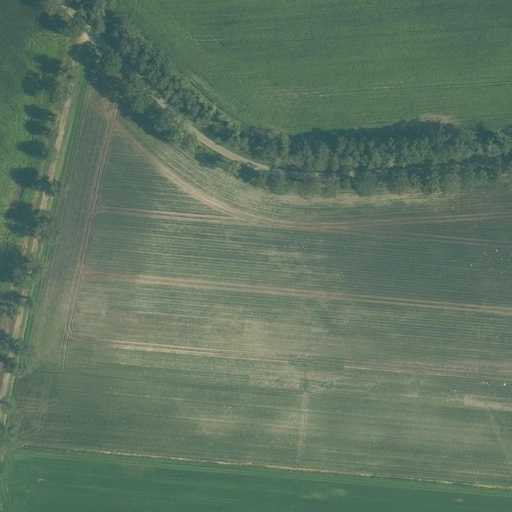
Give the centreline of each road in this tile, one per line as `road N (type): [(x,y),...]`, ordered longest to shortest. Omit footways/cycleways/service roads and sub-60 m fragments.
road 1 (unclassified): [(89,30),(195,131),(254,167),(301,177),(511,163)]
road 2 (track): [(0,407),(89,30)]
